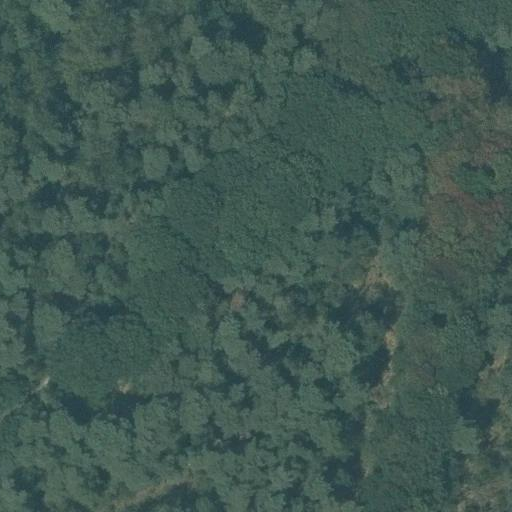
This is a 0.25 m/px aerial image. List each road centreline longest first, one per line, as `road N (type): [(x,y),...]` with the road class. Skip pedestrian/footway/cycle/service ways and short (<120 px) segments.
road 1 (track): [(410,511),(497,193)]
road 2 (track): [(0,425),(232,215)]
